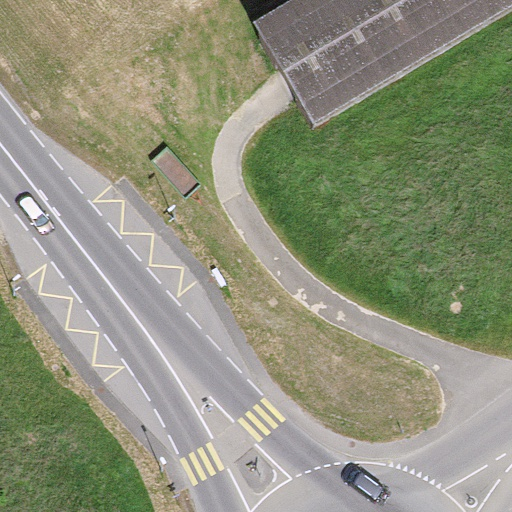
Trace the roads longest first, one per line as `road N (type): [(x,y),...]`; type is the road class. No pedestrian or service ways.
road 1 (secondary): [(338,479),(141,328)]
road 2 (secondary): [(141,328),(0,140)]
road 3 (secondary): [(141,328),(224,511)]
road 4 (tertiary): [(511,433),(400,485)]
